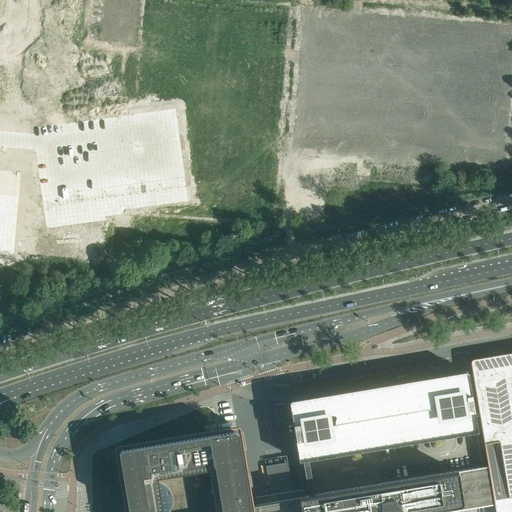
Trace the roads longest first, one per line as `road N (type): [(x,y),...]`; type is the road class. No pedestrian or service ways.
road 1 (unclassified): [(0,346),(295,256),(511,202)]
road 2 (primary): [(511,241),(143,327),(0,372)]
road 3 (primary): [(3,394),(263,316),(511,266)]
road 4 (secondary): [(47,511),(58,450),(93,409),(251,360)]
road 5 (unclassified): [(511,340),(272,386),(258,380),(251,360)]
road 6 (secondary): [(467,293),(246,345)]
road 7 (secondary): [(251,360),(383,327),(467,293)]
road 8 (secondary): [(246,345),(90,394),(50,430)]
